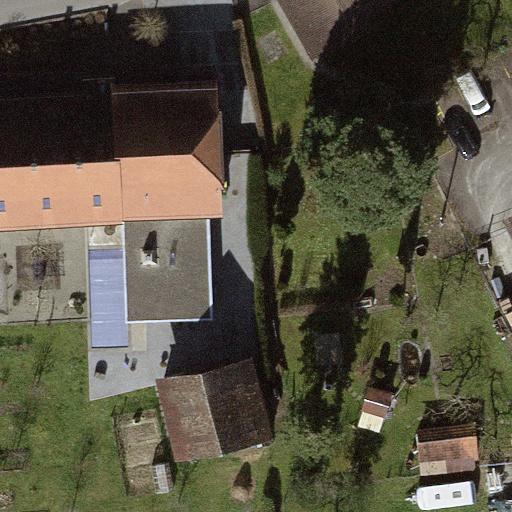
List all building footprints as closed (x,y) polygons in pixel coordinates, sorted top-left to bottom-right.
[(278,0),(314,60),(417,0),(278,0)] [(73,99),(80,212),(119,210),(115,97),(114,77),(87,78),(88,99),(73,99)] [(115,97),(119,210),(124,210),(128,320),(215,317),(212,235),(210,235),(209,207),(221,207),(217,93),(115,97)] [(0,214),(80,212),(73,99),(0,102),(0,214)] [(258,367),(169,389),(191,475),(280,452),(258,367)] [(480,420),(414,424),(416,464),(482,461),(480,420)]
